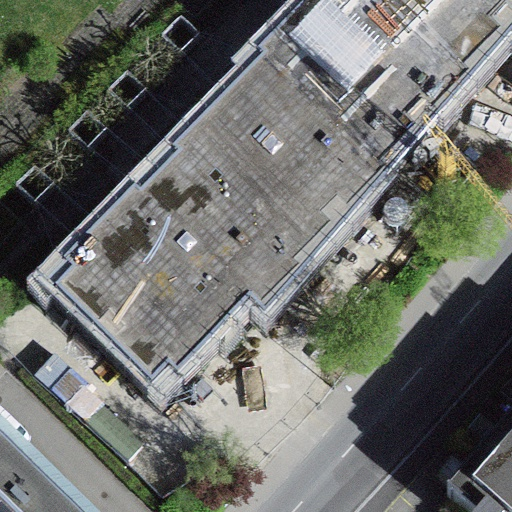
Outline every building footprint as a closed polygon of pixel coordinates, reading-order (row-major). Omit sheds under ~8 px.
[(460,74),(384,0),(320,0),(318,3),(261,60),(374,171),(378,167),(373,161),(460,74)] [(463,70),(457,65),(511,9),(511,0),(384,0),(460,74),(463,70)] [(289,268),(293,264),(288,259),(374,171),(261,60),(258,63),(264,68),(233,99),(176,157),(289,268)] [(173,160),(179,166),(157,188),(140,204),(135,199),(64,271),(94,300),(89,305),(143,358),(148,353),(177,381),(289,268),(176,157),(173,160)] [(511,511),(511,420),(446,496),(465,511),(511,511)] [(77,511),(0,436),(0,511),(77,511)]
